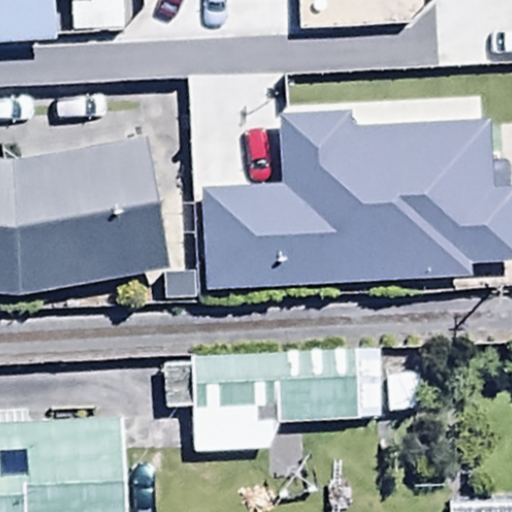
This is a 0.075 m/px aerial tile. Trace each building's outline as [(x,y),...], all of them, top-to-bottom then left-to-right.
[(97,2),(97,0),(0,0),(0,44),(56,44),(56,3),(97,2)] [(204,118),(290,115),(287,39),(201,43),(204,118)] [(0,157),(0,292),(28,294),(172,273),(152,137),(7,158),(0,157)] [(373,351),(162,364),(163,413),(189,412),(190,457),(264,454),(275,427),(377,421),(373,351)] [(0,511),(125,511),(121,420),(25,424),(24,415),(0,416),(0,511)] [(497,511),(511,511),(511,456),(442,461),(445,511),(497,511)]
